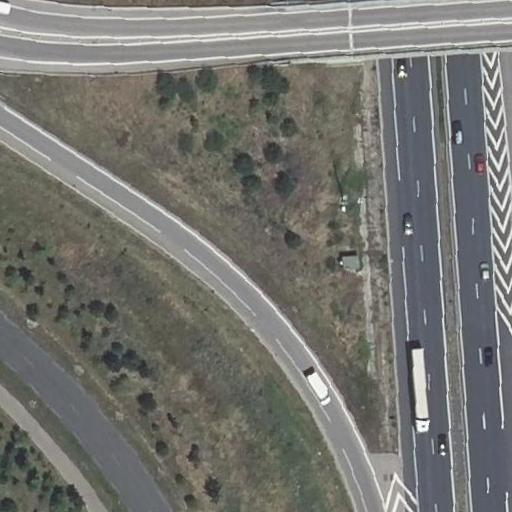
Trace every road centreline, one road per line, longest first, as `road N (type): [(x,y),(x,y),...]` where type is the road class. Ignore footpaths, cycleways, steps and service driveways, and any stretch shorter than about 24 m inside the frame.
road 1 (trunk): [(0,116),(203,252),(284,332),(349,441),(375,511)]
road 2 (trunk): [(511,8),(161,27),(0,14)]
road 3 (trunk): [(0,44),(93,53),(511,31)]
road 4 (trunk): [(488,511),(459,0)]
road 5 (trunk): [(406,0),(434,511)]
road 6 (unclassified): [(150,511),(82,418),(0,337)]
